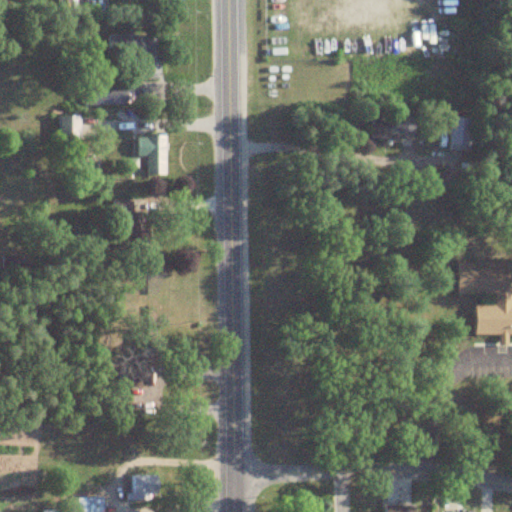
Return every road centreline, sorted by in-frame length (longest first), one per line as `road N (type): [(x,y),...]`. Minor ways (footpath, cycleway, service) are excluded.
road 1 (tertiary): [(230,511),(228,0)]
road 2 (residential): [(230,363),(354,374),(511,371)]
road 3 (residential): [(232,473),(427,471),(511,485)]
